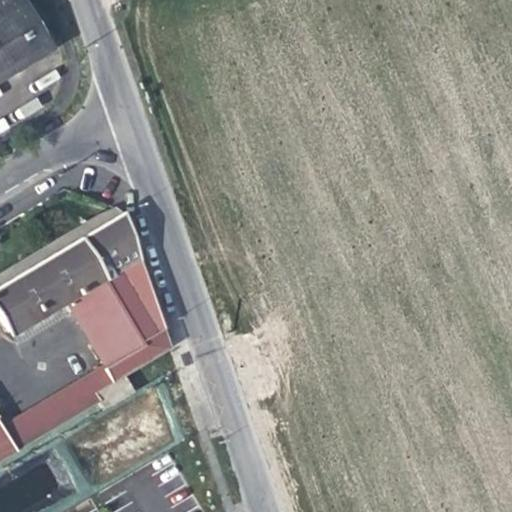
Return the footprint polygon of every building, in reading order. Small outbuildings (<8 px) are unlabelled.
[(0,0),(0,80),(43,55),(10,0),(0,0)] [(0,286),(71,244),(116,218),(108,212),(95,218),(0,272),(0,286)] [(119,379),(166,353),(165,351),(155,323),(131,254),(118,217),(116,218),(71,244),(0,286),(0,335),(2,334),(18,325),(22,331),(41,320),(38,314),(55,304),(62,317),(94,372),(0,426),(0,440),(8,454),(93,404),(88,396),(119,379)] [(13,345),(62,317),(55,304),(38,314),(41,320),(22,331),(18,325),(2,334),(13,345)] [(123,386),(119,379),(88,396),(93,404),(123,386)]
